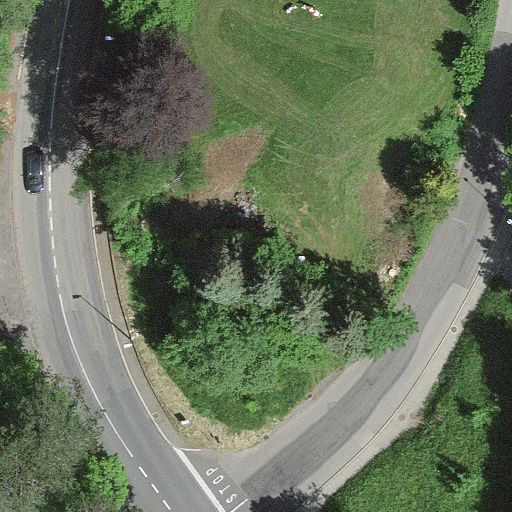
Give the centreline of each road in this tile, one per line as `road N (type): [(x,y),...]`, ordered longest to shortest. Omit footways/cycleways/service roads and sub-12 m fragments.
road 1 (secondary): [(168,511),(102,417),(61,302),(49,185),(68,0)]
road 2 (unclassified): [(245,511),(344,422),(433,314),(469,245),(511,123)]
